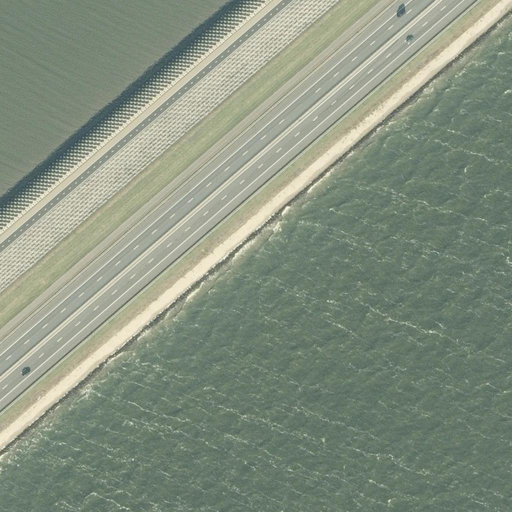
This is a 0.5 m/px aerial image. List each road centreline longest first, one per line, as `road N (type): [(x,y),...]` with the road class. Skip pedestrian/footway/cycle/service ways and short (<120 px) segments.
road 1 (motorway): [(0,393),(455,0)]
road 2 (motorway): [(423,0),(0,366)]
